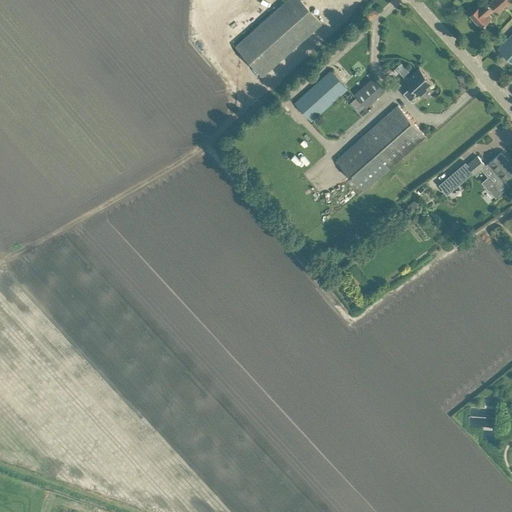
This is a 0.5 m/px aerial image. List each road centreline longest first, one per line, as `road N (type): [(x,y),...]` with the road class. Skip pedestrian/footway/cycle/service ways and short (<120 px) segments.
road 1 (unknown): [(352,0),(271,85),(256,89),(230,73),(203,16),(205,0)]
road 2 (unclassified): [(511,108),(417,0)]
